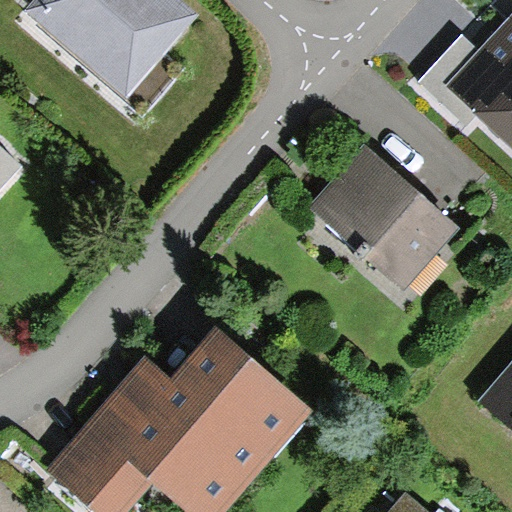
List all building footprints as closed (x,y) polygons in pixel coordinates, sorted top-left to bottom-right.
[(30,0),(21,11),(143,111),(178,68),(155,49),(190,7),(181,0),(30,0)] [(511,177),(511,23),(510,21),(480,53),(464,38),(416,91),(511,177)] [(359,140),(304,204),(400,288),(456,224),(359,140)] [(0,178),(19,158),(0,141),(0,178)] [(142,354),(47,470),(98,511),(117,511),(147,475),(192,511),(216,511),(305,402),(206,322),(165,372),(142,354)] [(511,355),(476,401),(511,430),(511,355)] [(422,511),(399,493),(382,511),(422,511)]
